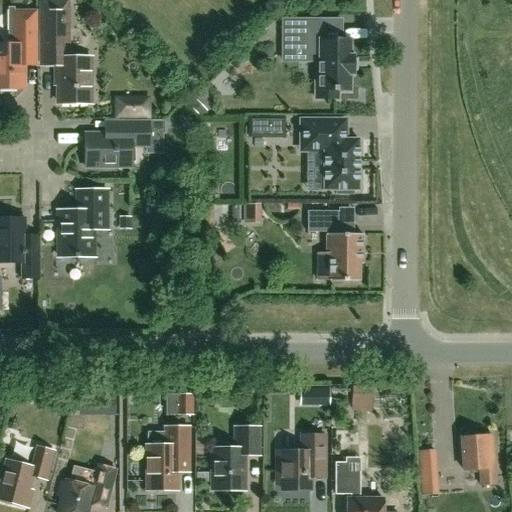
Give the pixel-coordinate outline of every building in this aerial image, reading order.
[(41,2),(41,34),(41,66),(58,66),(58,104),(89,103),(89,59),(66,60),(66,2),(41,2)] [(35,65),(35,24),(35,11),(13,11),(13,45),(0,44),(0,89),(23,89),(23,65),(35,65)] [(282,19),(282,45),(303,46),(303,50),(315,50),(315,62),(319,62),(319,75),(315,75),(315,99),(337,100),(337,91),(349,92),(349,75),(353,75),(353,57),(350,57),(350,40),(320,40),(321,20),(282,19)] [(147,117),(147,105),(133,105),(133,118),(147,117)] [(146,120),(115,121),(115,134),(84,134),(84,167),(130,167),(130,143),(146,142),(146,120)] [(251,135),(267,135),(267,120),(251,120),(251,135)] [(358,191),(358,140),(347,140),(347,120),(300,120),(300,148),(323,148),(323,191),(336,191),(336,195),(353,195),(353,191),(358,191)] [(93,257),(93,241),(92,230),(106,229),(105,191),(76,191),(77,211),(58,211),(58,257),(93,257)] [(306,215),(306,204),(271,203),(271,214),(306,215)] [(250,205),(249,223),(265,223),(265,205),(250,205)] [(329,254),(329,281),(329,282),(359,282),(359,265),(363,265),(363,235),(339,235),(339,212),(307,212),(307,233),(326,233),(326,254),(329,254)] [(20,279),(40,279),(39,236),(24,236),(24,219),(0,218),(0,263),(20,263),(20,279)] [(194,392),(166,393),(166,414),(194,413),(194,392)] [(371,396),(351,395),(351,411),(371,411),(371,396)] [(177,490),(177,472),(189,472),(189,428),(165,428),(165,446),(147,446),(148,490),(177,490)] [(236,449),(213,449),(213,490),(245,490),(245,455),(259,455),(259,428),(236,428),(236,449)] [(492,436),(486,436),(476,437),(474,434),(471,433),(468,433),(465,435),(463,438),(461,438),(462,455),(459,458),(459,466),(462,468),(462,470),(479,470),(480,486),(496,485),(492,436)] [(277,452),(277,485),(283,485),(283,491),(311,491),(311,478),(325,478),(325,436),(302,436),(302,452),(277,452)] [(362,451),(363,437),(346,436),(345,450),(362,451)] [(46,480),(53,452),(36,447),(31,468),(6,461),(0,485),(0,499),(27,507),(31,490),(28,489),(31,476),(46,480)] [(418,451),(419,471),(436,470),(435,450),(418,451)] [(382,511),(382,500),(360,499),(361,469),(347,469),(347,461),(335,461),(335,493),(350,493),(350,499),(347,499),(346,511),(382,511)] [(93,486),(71,480),(67,480),(66,482),(62,481),(58,496),(62,497),(58,511),(89,511),(91,504),(107,508),(116,469),(98,465),(93,486)]
